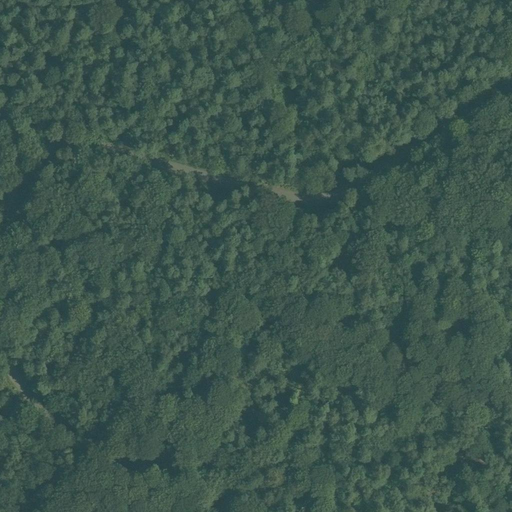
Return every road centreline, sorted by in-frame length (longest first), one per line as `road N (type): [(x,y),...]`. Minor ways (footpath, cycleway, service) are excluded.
road 1 (unclassified): [(0,252),(31,174),(62,146),(323,198),(511,83)]
road 2 (unclassified): [(228,511),(227,479),(217,466),(103,453),(33,402),(0,344)]
